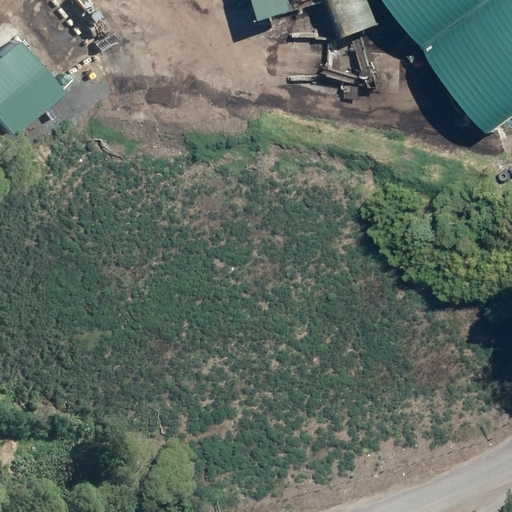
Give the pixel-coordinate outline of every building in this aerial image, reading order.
[(319,0),(284,0),(288,12),(320,2),(319,0)] [(381,0),(335,0),(351,42),(391,27),(381,0)] [(397,0),(435,48),(496,0),(397,0)] [(511,0),(496,0),(435,48),(499,130),(511,120),(511,0)] [(61,49),(48,59),(32,41),(0,67),(0,123),(60,74),(72,88),(85,79),(61,49)]
